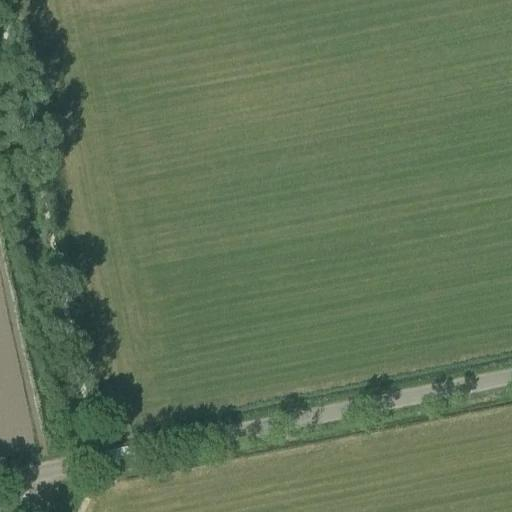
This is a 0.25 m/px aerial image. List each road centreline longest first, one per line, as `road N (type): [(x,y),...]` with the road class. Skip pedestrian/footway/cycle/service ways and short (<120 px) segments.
road 1 (unclassified): [(0,481),(511,377)]
road 2 (track): [(80,465),(0,86)]
